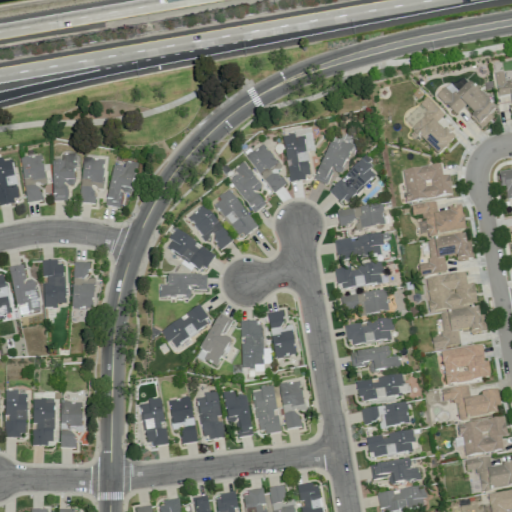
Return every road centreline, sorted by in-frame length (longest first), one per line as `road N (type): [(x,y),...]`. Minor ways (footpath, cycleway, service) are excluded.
road 1 (tertiary): [(108,511),(121,279),(150,208),(187,155),(249,100),(292,77),(403,42),(511,22)]
road 2 (motorway): [(0,74),(433,0)]
road 3 (residential): [(347,511),(300,224)]
road 4 (motorway): [(0,95),(231,36)]
road 5 (residential): [(109,479),(336,451)]
road 6 (residential): [(481,160),(477,180),(511,363)]
road 7 (motorway): [(182,0),(0,31)]
road 8 (residential): [(132,246),(67,230),(0,238)]
